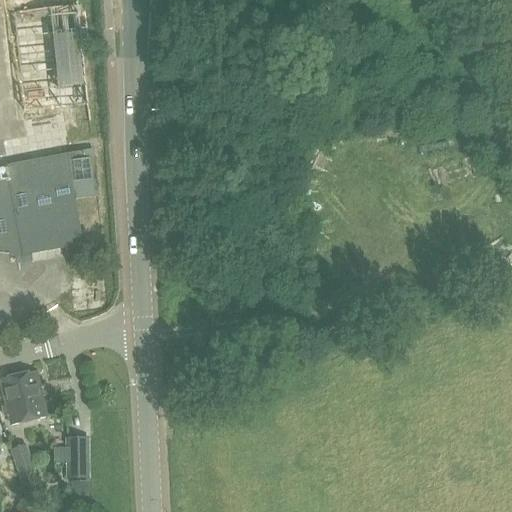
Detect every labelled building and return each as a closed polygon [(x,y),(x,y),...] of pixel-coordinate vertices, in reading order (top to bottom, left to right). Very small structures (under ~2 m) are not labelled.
[(59,84),(43,86),(50,147),(67,145),(59,84)] [(0,252),(10,253),(12,258),(64,249),(66,262),(85,261),(83,241),(74,200),(98,196),(93,149),(4,166),(5,168),(0,168),(0,252)] [(1,380),(10,425),(45,417),(35,373),(1,380)] [(89,438),(66,438),(66,447),(53,447),(53,464),(65,464),(65,480),(90,479),(89,438)] [(9,450),(20,482),(36,477),(26,444),(9,450)] [(71,482),(72,496),(87,496),(87,481),(71,482)]
